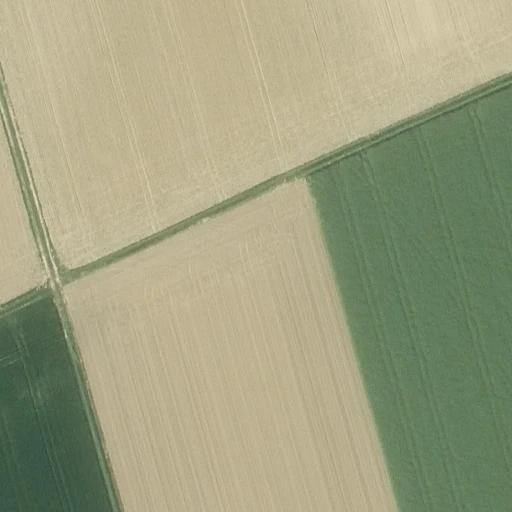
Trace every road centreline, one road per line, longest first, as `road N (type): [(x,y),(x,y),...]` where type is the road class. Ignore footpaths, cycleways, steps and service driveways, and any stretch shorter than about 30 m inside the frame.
road 1 (track): [(511,80),(50,285),(112,511)]
road 2 (track): [(0,310),(50,285),(0,106)]
